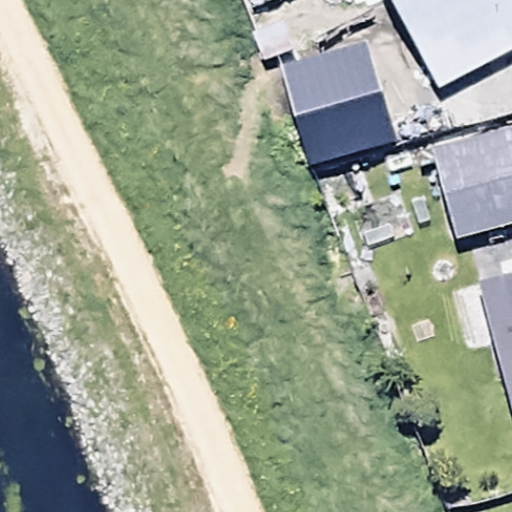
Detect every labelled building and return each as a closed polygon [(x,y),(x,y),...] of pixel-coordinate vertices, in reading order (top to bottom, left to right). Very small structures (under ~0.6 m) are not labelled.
[(293,42),(275,0),(238,0),(260,55),(293,42)] [(511,0),(387,0),(431,85),(511,43),(511,0)] [(395,139),(365,37),(274,64),(305,166),(395,139)] [(511,221),(511,123),(429,147),(454,237),(511,221)] [(511,271),(475,282),(511,415),(511,271)]
